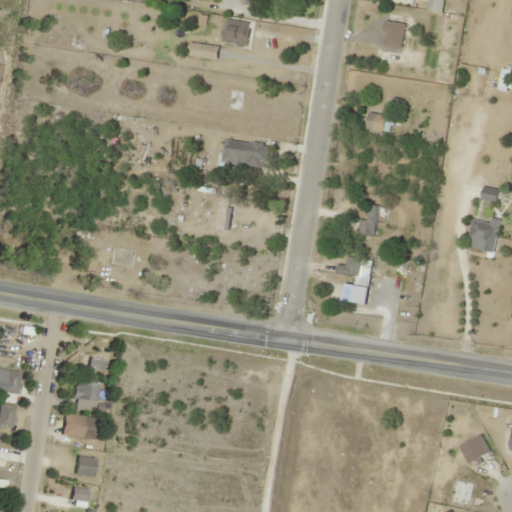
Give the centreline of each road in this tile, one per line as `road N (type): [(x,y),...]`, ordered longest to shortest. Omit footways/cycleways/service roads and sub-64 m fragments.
road 1 (secondary): [(511,373),(0,293)]
road 2 (residential): [(340,0),(288,339)]
road 3 (residential): [(59,303),(26,511)]
